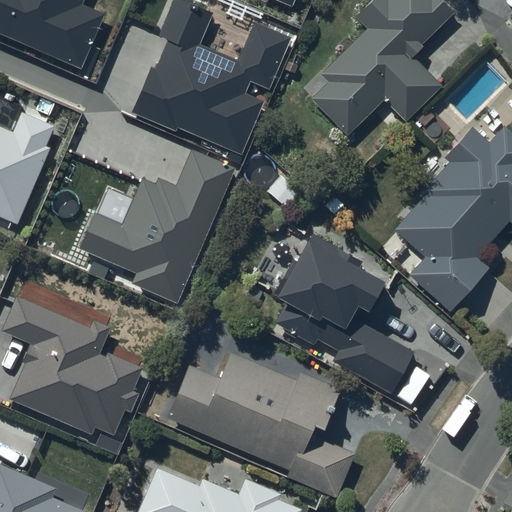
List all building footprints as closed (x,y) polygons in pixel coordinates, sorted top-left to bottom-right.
[(82,0),(0,0),(0,33),(80,68),(103,14),(81,5),(82,0)] [(200,44),(213,12),(184,0),(174,0),(159,36),(168,39),(156,68),(151,67),(132,112),(175,131),(177,127),(242,154),(265,101),(244,93),(249,81),(269,89),(291,38),(254,23),(238,60),(200,44)] [(453,15),(437,0),(372,0),(356,17),(369,30),(323,74),(331,82),(313,100),(349,137),(386,100),(405,119),(439,86),(415,62),(427,49),(422,44),(453,15)] [(46,145),(54,126),(22,112),(12,133),(0,127),(0,216),(18,224),(51,147),(46,145)] [(511,130),(505,124),(488,142),(471,127),(440,160),(447,166),(388,230),(422,260),(405,279),(450,321),(497,270),(483,259),(502,238),(511,228),(511,130)] [(178,303),(236,169),(192,150),(177,185),(157,177),(155,183),(142,178),(122,224),(94,212),(79,248),(136,273),(131,283),(178,303)] [(305,190),(287,171),(267,191),(284,210),(305,190)] [(367,262),(312,232),(276,297),(286,308),(278,322),(314,342),(318,334),(345,349),(337,363),(394,394),(412,360),(406,349),(354,321),(359,313),(371,319),(390,283),(364,269),(367,262)] [(111,327),(93,320),(90,328),(17,296),(1,331),(33,345),(10,398),(93,434),(96,428),(114,436),(125,411),(131,413),(139,393),(133,391),(143,367),(101,350),(111,327)] [(299,384),(232,355),(221,380),(188,366),(166,419),(290,471),(287,480),(339,502),(358,456),(314,438),(316,433),(327,437),(346,390),(304,373),(299,384)] [(0,511),(86,511),(53,498),(58,488),(0,463),(0,511)] [(200,488),(157,470),(138,511),(302,511),(303,511),(280,501),(281,497),(246,482),(240,497),(203,481),(200,488)]
